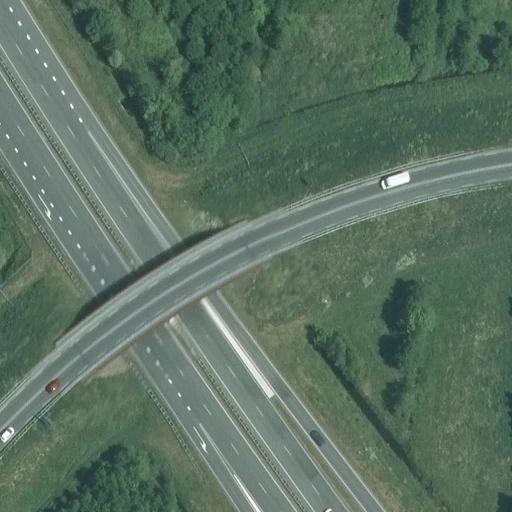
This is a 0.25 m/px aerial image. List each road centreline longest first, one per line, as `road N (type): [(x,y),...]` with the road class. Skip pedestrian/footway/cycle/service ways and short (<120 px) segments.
road 1 (trunk): [(511,164),(347,204),(242,250),(77,356),(0,430)]
road 2 (trunk): [(370,511),(177,256),(77,141)]
road 3 (trunk): [(330,511),(77,141)]
road 4 (trunk): [(0,100),(208,415)]
road 5 (trunk): [(77,141),(0,18)]
road 6 (trunk): [(208,415),(280,511)]
